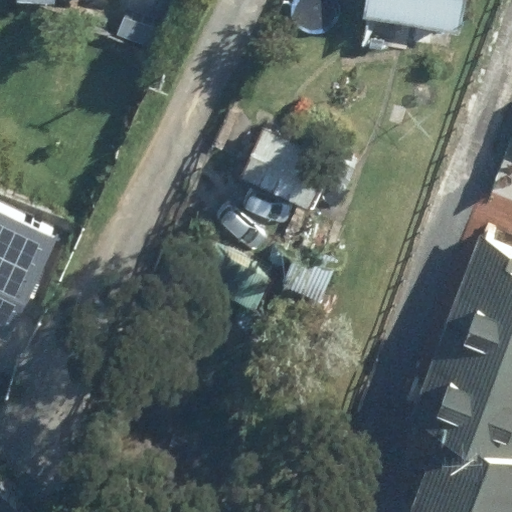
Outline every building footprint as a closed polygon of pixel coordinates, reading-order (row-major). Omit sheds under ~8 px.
[(470,31),(475,0),(375,0),(373,15),(470,31)] [(340,158),(269,122),(244,171),(316,207),(331,178),(352,188),(364,163),(343,153),(340,158)] [(0,324),(12,330),(62,229),(0,199),(0,324)] [(511,511),(511,234),(492,227),(427,406),(459,418),(424,511),(511,511)] [(311,238),(291,282),(329,299),(349,256),(311,238)]
